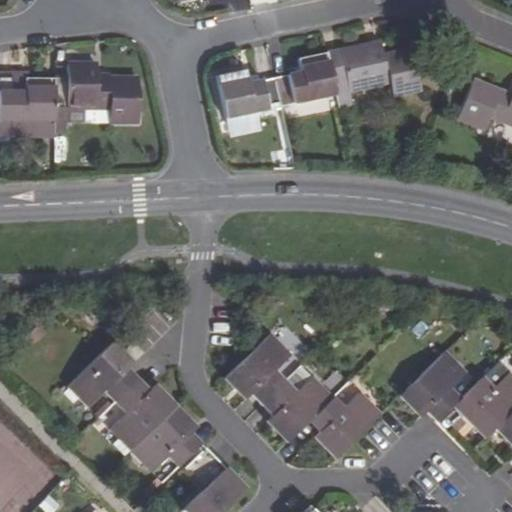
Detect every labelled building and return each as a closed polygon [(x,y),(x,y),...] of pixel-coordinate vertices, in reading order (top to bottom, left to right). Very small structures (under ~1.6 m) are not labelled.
[(384,56),(381,43),(368,45),(370,59),(384,56)] [(328,68),(335,97),(388,85),(392,99),(420,94),(412,51),(370,59),(368,45),(338,52),(341,66),(328,68)] [(338,52),(326,54),(328,68),(341,66),(338,52)] [(273,80),(280,109),(335,97),(328,68),(326,54),(297,61),(300,74),(273,80)] [(137,123),(137,81),(96,80),(97,75),(97,67),(67,66),(67,80),(54,80),(54,109),(54,124),(66,124),(66,109),(107,110),(107,123),(137,123)] [(216,78),(225,121),(280,109),(273,80),(247,85),(244,72),(216,78)] [(54,109),(54,80),(0,78),(0,137),(12,138),(12,123),(54,124),(54,109)] [(511,88),(510,95),(472,79),(456,120),(484,131),(490,118),(511,126),(511,88)] [(107,123),(107,110),(66,109),(66,124),(107,123)] [(54,138),(54,124),(12,123),(12,138),(54,138)] [(66,135),(66,124),(54,124),(54,135),(66,135)] [(324,449),(335,460),(379,416),(362,398),(345,415),(331,400),(311,380),(294,396),(283,385),(273,374),(289,358),(266,335),(245,356),(223,377),(234,388),(239,384),(262,407),(281,426),(276,432),(288,443),(308,422),(329,444),(324,449)] [(164,455),(177,468),(201,445),(178,423),(182,419),(171,407),(161,397),(156,401),(136,380),(126,369),(116,360),(120,355),(109,344),(66,387),(87,408),(103,392),(113,402),(124,414),(107,430),(128,450),(149,471),(164,455)] [(443,353),(399,396),(410,407),(415,403),(426,414),(435,423),(446,413),(479,446),(495,429),(505,440),(510,435),(511,436),(511,392),(501,382),(485,398),(473,385),(459,400),(448,390),(464,375),(443,353)] [(179,511),(222,511),(244,490),(204,448),(181,471),(202,491),(179,511)]
